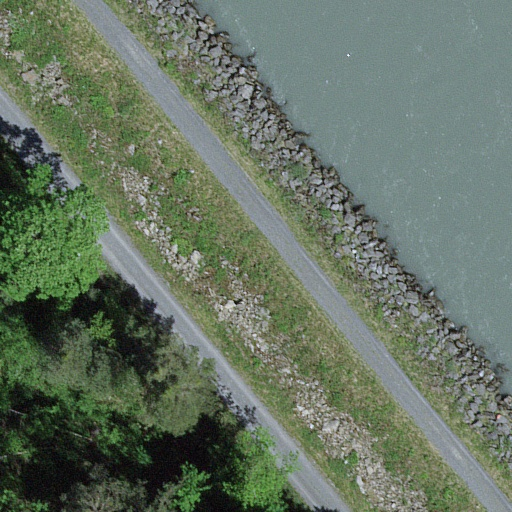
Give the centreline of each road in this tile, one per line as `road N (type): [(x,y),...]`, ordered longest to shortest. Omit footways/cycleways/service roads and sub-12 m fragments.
road 1 (track): [(81,0),(500,511)]
road 2 (track): [(0,119),(329,511)]
